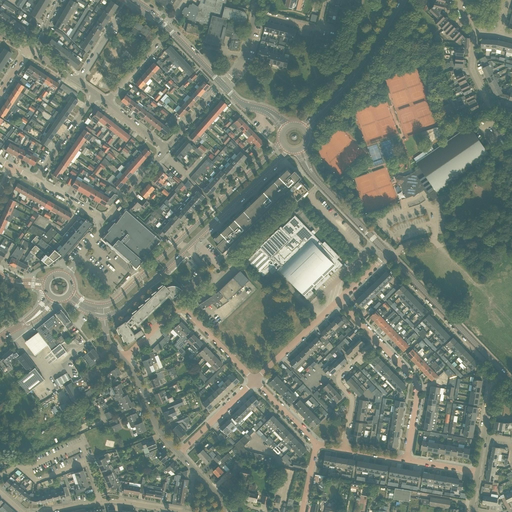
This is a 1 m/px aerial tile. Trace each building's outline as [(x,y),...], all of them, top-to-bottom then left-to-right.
[(39,0),(37,5),(44,9),(47,4),(40,0),(39,0)] [(70,0),(67,5),(74,9),(76,10),(79,5),(70,0)] [(166,0),(163,5),(164,4),(166,5),(165,7),(169,9),(175,0),(166,0)] [(181,12),(182,12),(182,14),(185,16),(185,17),(189,18),(188,20),(199,22),(202,23),(204,24),(209,25),(212,16),(222,18),(225,7),(226,0),(197,0),(200,2),(200,3),(198,6),(198,7),(197,6),(192,3),(191,5),(190,4),(188,6),(189,7),(187,8),(186,7),(184,8),(184,7),(184,8),(181,12)] [(286,0),(285,7),(301,11),(303,0),(286,0)] [(436,0),(436,3),(435,2),(434,7),(435,7),(435,8),(434,9),(432,7),(429,10),(435,16),(432,18),(436,22),(435,22),(438,26),(440,24),(441,25),(441,27),(447,20),(448,19),(448,18),(448,17),(447,17),(446,17),(444,19),(443,18),(444,17),(442,15),(441,16),(440,15),(441,14),(440,13),(442,9),(444,9),(444,7),(443,7),(443,5),(445,5),(446,5),(447,5),(447,4),(447,3),(446,3),(445,3),(445,0),(436,0)] [(10,5),(5,1),(2,6),(7,10),(10,5)] [(106,3),(105,5),(107,7),(114,11),(117,6),(111,1),(109,4),(106,3)] [(12,13),(16,8),(10,5),(7,10),(12,13)] [(34,10),(41,14),(44,9),(37,5),(34,10)] [(74,9),(67,5),(64,10),(71,14),(74,9)] [(336,5),(335,6),(335,8),(333,8),(334,7),(331,7),(329,16),(333,17),(333,15),(336,16),(337,15),(339,7),(339,6),(336,5)] [(107,7),(104,12),(111,16),(114,11),(107,7)] [(225,7),(222,18),(229,20),(234,21),(233,23),(242,26),(243,22),(245,21),(246,19),(246,17),(246,15),(245,14),(247,9),(238,7),(237,10),(225,7)] [(41,14),(34,10),(31,15),(38,19),(41,14)] [(61,16),(68,20),(71,14),(64,10),(61,16)] [(104,12),(101,17),(107,21),(111,16),(104,12)] [(4,14),(0,19),(0,20),(5,24),(9,17),(4,14)] [(5,24),(11,27),(15,21),(12,20),(14,17),(11,15),(9,18),(9,17),(5,24)] [(337,15),(336,16),(334,23),(337,24),(338,24),(338,26),(342,27),(344,18),(341,17),(341,16),(337,15)] [(58,21),(67,26),(70,21),(68,20),(61,16),(58,21)] [(209,25),(205,43),(210,44),(210,46),(210,47),(212,47),(211,48),(212,48),(214,49),(213,49),(214,49),(215,50),(215,49),(215,50),(216,50),(216,49),(217,50),(217,49),(218,48),(218,47),(218,48),(219,48),(221,44),(223,44),(225,35),(226,36),(232,38),(233,35),(231,34),(231,31),(234,32),(234,33),(235,33),(235,32),(238,33),(239,27),(228,24),(229,20),(222,18),(212,16),(209,25)] [(101,17),(97,22),(104,27),(107,21),(101,17)] [(16,19),(15,21),(11,27),(16,31),(22,22),(16,19)] [(100,31),(104,27),(97,22),(94,20),(91,25),(100,31)] [(145,38),(143,36),(140,40),(146,44),(148,41),(149,41),(151,37),(152,37),(156,32),(145,24),(143,27),(134,20),(133,22),(130,20),(127,24),(133,28),(130,32),(136,36),(139,32),(145,37),(145,38)] [(441,27),(442,28),(443,29),(450,23),(449,22),(447,20),(441,27)] [(58,21),(55,26),(62,30),(63,28),(69,31),(70,28),(67,26),(58,21)] [(22,22),(16,31),(21,35),(27,26),(22,22)] [(202,29),(204,24),(202,23),(199,22),(198,26),(194,25),(194,26),(190,25),(191,24),(184,22),(183,28),(186,29),(185,32),(193,34),(193,32),(199,34),(200,30),(199,30),(200,29),(202,29)] [(88,30),(97,36),(100,31),(91,25),(94,27),(92,30),(89,28),(88,30)] [(462,47),(462,48),(468,48),(469,48),(470,39),(470,38),(465,38),(464,38),(463,37),(464,36),(458,30),(459,29),(458,28),(457,27),(456,28),(455,29),(454,28),(454,27),(453,25),(446,32),(446,33),(449,36),(451,34),(452,36),(451,37),(460,45),(462,43),(464,45),(462,47)] [(32,30),(27,26),(21,35),(27,38),(31,32),(32,30)] [(94,41),(97,36),(88,30),(86,33),(89,35),(87,37),(94,41)] [(229,45),(228,48),(230,49),(230,50),(236,50),(236,49),(237,49),(239,41),(237,40),(239,36),(235,34),(235,33),(234,33),(234,32),(231,31),(231,34),(233,35),(232,38),(232,40),(231,40),(231,41),(232,41),(231,46),(229,45)] [(316,43),(320,45),(322,36),(320,35),(319,36),(318,35),(319,33),(315,32),(313,41),(316,42),(316,43)] [(324,44),(328,45),(330,36),(326,35),(326,37),(324,37),(325,36),(322,36),(320,45),(324,46),(324,44)] [(330,36),(328,45),(332,46),(332,44),(335,45),(338,36),(334,35),(333,37),(332,37),(330,36)] [(84,42),(90,47),(94,41),(87,37),(84,42)] [(46,46),(51,49),(57,42),(55,40),(54,41),(51,39),(46,46)] [(57,42),(51,49),(56,53),(61,47),(63,44),(58,40),(57,42)] [(87,52),(90,47),(84,42),(80,47),(87,52)] [(56,53),(61,57),(66,51),(68,48),(65,46),(63,49),(61,47),(56,53)] [(169,56),(174,51),(170,46),(164,51),(169,56)] [(454,56),(464,56),(464,53),(468,53),(468,48),(462,48),(462,51),(457,50),(458,47),(454,47),(454,50),(452,50),(451,50),(451,55),(454,56)] [(1,54),(8,58),(12,53),(4,49),(1,54)] [(66,51),(61,57),(66,61),(71,54),(66,51)] [(172,63),(179,56),(174,51),(169,56),(170,56),(167,58),(172,63)] [(70,64),(75,58),(77,56),(72,52),(71,54),(66,61),(70,64)] [(0,55),(0,59),(5,63),(8,58),(1,54),(0,55)] [(172,63),(167,68),(169,70),(174,65),(177,68),(179,66),(184,61),(179,56),(172,63)] [(80,62),(75,58),(70,64),(75,68),(80,62)] [(179,66),(184,71),(189,66),(184,61),(179,66)] [(453,68),(453,70),(457,69),(463,70),(463,67),(463,64),(465,64),(465,62),(451,61),(450,61),(450,64),(450,65),(450,66),(451,66),(451,67),(452,67),(453,68)] [(489,61),(488,62),(482,65),(483,67),(482,68),(483,71),(484,73),(493,69),(491,67),(490,68),(489,65),(491,64),(489,61)] [(149,68),(154,73),(159,67),(154,63),(149,68)] [(32,74),(36,69),(30,65),(25,73),(30,77),(32,74)] [(189,66),(184,71),(189,76),(194,71),(189,66)] [(149,68),(144,73),(149,78),(151,76),(158,82),(161,79),(158,77),(154,73),(149,68)] [(41,73),(36,69),(32,74),(30,77),(36,81),(41,73)] [(452,78),(454,83),(467,76),(466,75),(464,76),(463,72),(462,72),(463,70),(457,69),(453,70),(455,75),(453,77),(452,78)] [(484,73),(485,76),(487,78),(493,75),(492,72),(494,72),(493,69),(484,73)] [(47,77),(41,73),(36,81),(42,85),(44,82),(47,77)] [(144,73),(140,78),(145,83),(149,78),(144,73)] [(487,78),(488,81),(489,83),(497,79),(500,78),(499,75),(495,77),(493,75),(487,78)] [(458,83),(460,86),(467,82),(466,79),(468,78),(467,76),(454,83),(453,83),(454,85),(458,83)] [(44,82),(42,84),(48,88),(49,86),(53,80),(47,77),(44,82)] [(145,83),(140,78),(135,84),(139,87),(142,91),(143,91),(148,86),(147,85),(145,83)] [(489,83),(490,86),(491,88),(498,85),(497,82),(498,82),(497,79),(489,83)] [(46,91),(47,92),(48,93),(50,91),(53,93),(56,88),(59,84),(53,80),(49,86),(48,88),(47,89),(46,91)] [(199,87),(204,92),(209,86),(202,80),(200,82),(199,82),(196,84),(199,87)] [(467,82),(460,86),(461,89),(455,91),(456,93),(458,93),(471,86),(471,84),(469,85),(467,82)] [(18,83),(14,89),(23,94),(26,88),(18,83)] [(491,88),(492,90),(494,93),(501,90),(502,89),(501,86),(499,87),(498,85),(491,88)] [(463,93),(465,96),(472,92),(470,89),(472,88),(471,86),(458,93),(459,95),(463,93)] [(194,92),(199,97),(204,92),(199,87),(197,89),(195,88),(193,91),(194,92)] [(14,89),(10,95),(16,98),(20,92),(22,94),(23,94),(14,89)] [(509,100),(511,100),(511,92),(511,93),(510,96),(508,95),(509,93),(506,92),(507,90),(505,90),(505,92),(504,92),(504,94),(502,94),(502,93),(501,90),(494,93),(495,96),(496,96),(499,97),(499,98),(508,100),(508,99),(509,99),(509,100)] [(190,97),(195,102),(199,97),(194,92),(190,97)] [(465,96),(460,98),(463,102),(476,96),(475,94),(473,95),(472,92),(465,96)] [(121,101),(126,105),(131,100),(133,96),(130,94),(129,96),(127,94),(125,95),(121,101)] [(163,103),(163,102),(168,96),(165,94),(160,100),(158,102),(161,105),(163,103)] [(10,95),(7,100),(15,106),(19,100),(16,98),(10,95)] [(68,102),(74,106),(78,101),(75,99),(72,96),(72,97),(68,102)] [(469,105),(476,102),(475,99),(477,98),(476,96),(463,102),(464,104),(468,102),(469,105)] [(185,102),(190,107),(195,102),(190,97),(185,102)] [(7,100),(3,106),(11,111),(14,113),(18,108),(15,106),(7,100)] [(136,104),(131,100),(126,105),(132,109),(136,104)] [(222,110),(223,109),(227,105),(222,100),(217,106),(222,110)] [(74,106),(68,102),(64,108),(70,112),(74,106)] [(136,104),(132,109),(137,114),(142,108),(144,106),(143,106),(138,102),(136,104)] [(186,112),(190,107),(185,102),(180,107),(186,112)] [(478,105),(476,102),(469,105),(472,110),(475,108),(477,113),(478,113),(478,115),(484,112),(480,104),(478,105)] [(0,115),(6,119),(11,111),(3,106),(0,110),(0,115)] [(142,108),(137,114),(143,118),(149,110),(150,109),(147,106),(147,108),(146,108),(144,106),(142,108)] [(212,111),(217,115),(222,110),(217,106),(212,111)] [(176,113),(177,114),(181,117),(186,112),(180,107),(176,113)] [(64,108),(60,114),(66,118),(70,112),(64,108)] [(151,111),(149,110),(143,118),(149,122),(153,117),(155,114),(151,111)] [(54,114),(52,117),(56,119),(62,123),(66,118),(60,114),(56,111),(54,114)] [(99,120),(103,115),(97,111),(94,115),(91,119),(93,121),(92,122),(96,124),(99,120)] [(217,115),(212,111),(208,116),(213,121),(217,116),(217,115)] [(99,120),(96,124),(97,122),(103,127),(104,125),(108,119),(103,115),(99,120)] [(208,116),(203,121),(211,128),(211,129),(214,126),(216,124),(215,123),(215,122),(208,116)] [(153,117),(149,122),(154,127),(158,121),(153,117)] [(231,125),(236,130),(244,123),(239,118),(234,123),(231,125)] [(19,128),(22,130),(27,122),(22,119),(21,120),(23,122),(19,128)] [(58,129),(62,123),(56,119),(52,125),(58,129)] [(104,125),(109,129),(114,124),(108,119),(104,125)] [(158,121),(154,127),(160,131),(164,126),(158,121)] [(203,121),(198,127),(207,134),(211,128),(203,121)] [(45,129),(46,129),(54,135),(58,129),(52,125),(49,123),(45,129)] [(166,123),(164,126),(160,131),(165,135),(172,127),(166,123)] [(241,130),(243,133),(249,128),(244,123),(236,130),(239,132),(241,130)] [(114,124),(109,129),(112,131),(110,134),(112,136),(115,133),(119,128),(114,124)] [(399,176),(396,179),(397,183),(400,184),(404,194),(404,196),(405,196),(405,198),(413,196),(413,197),(424,190),(432,201),(434,200),(435,199),(437,197),(435,191),(436,191),(437,192),(490,156),(469,126),(434,150),(432,146),(423,152),(414,158),(416,162),(420,168),(410,175),(403,177),(403,176),(399,176)] [(207,134),(198,127),(194,132),(202,139),(205,141),(206,139),(204,137),(207,134)] [(439,127),(421,132),(424,140),(429,138),(429,141),(442,138),(439,127)] [(115,133),(120,137),(125,132),(119,128),(115,133)] [(247,139),(248,138),(253,133),(249,128),(243,133),(242,134),(247,139)] [(46,134),(45,136),(50,140),(54,135),(46,129),(44,132),(46,134)] [(84,129),(80,135),(86,139),(89,141),(93,136),(90,134),(90,133),(84,129)] [(130,136),(125,132),(120,137),(126,142),(130,136)] [(194,132),(189,137),(197,145),(202,139),(194,132)] [(247,139),(246,140),(251,145),(253,143),(258,138),(253,133),(248,138),(247,139)] [(84,142),(86,139),(80,135),(76,141),(85,147),(86,147),(88,144),(84,142)] [(40,138),(38,141),(46,146),(50,140),(45,136),(42,140),(40,138)] [(7,141),(2,148),(6,150),(5,151),(6,151),(6,150),(8,152),(11,153),(15,146),(16,143),(17,144),(18,140),(19,139),(16,138),(14,142),(13,144),(7,141)] [(253,148),(255,150),(263,143),(258,138),(253,143),(256,145),(253,148)] [(15,146),(11,153),(14,155),(17,156),(21,149),(18,147),(21,142),(18,140),(17,144),(16,143),(15,146)] [(76,141),(72,146),(78,150),(82,153),(85,147),(76,141)] [(182,146),(191,154),(189,151),(192,148),(194,150),(196,148),(192,145),(191,146),(186,141),(182,146)] [(369,146),(373,166),(383,164),(378,144),(369,146)] [(200,145),(198,148),(197,149),(203,153),(202,153),(203,153),(206,150),(200,145)] [(22,159),(26,152),(24,150),(25,148),(22,146),(21,149),(17,156),(17,157),(17,156),(19,158),(22,159)] [(74,156),(78,150),(72,146),(68,152),(74,156)] [(140,153),(146,158),(150,153),(143,146),(140,149),(142,151),(140,153)] [(182,146),(178,150),(185,156),(186,154),(189,156),(191,154),(189,152),(182,146)] [(26,161),(28,162),(32,155),(34,152),(28,149),(28,150),(26,152),(22,159),(25,161),(26,161)] [(98,154),(97,155),(102,159),(103,157),(105,154),(105,153),(100,150),(99,151),(101,152),(99,155),(98,154)] [(183,158),(185,156),(178,150),(174,155),(183,163),(185,160),(183,158)] [(138,151),(134,157),(141,163),(146,158),(140,153),(138,151)] [(240,151),(236,156),(243,161),(246,157),(243,154),(240,151)] [(64,158),(70,162),(74,156),(68,152),(64,158)] [(35,156),(32,155),(28,162),(28,163),(28,162),(31,164),(33,165),(33,166),(34,166),(38,158),(39,155),(36,154),(35,156)] [(243,161),(236,156),(233,160),(239,165),(243,161)] [(137,168),(141,163),(134,157),(129,162),(131,163),(131,164),(137,168)] [(228,162),(236,169),(239,165),(233,160),(230,157),(227,161),(228,162)] [(64,158),(60,163),(66,167),(70,162),(64,158)] [(104,158),(100,164),(99,165),(101,167),(104,164),(105,165),(106,164),(108,166),(110,164),(109,163),(109,162),(108,162),(108,161),(108,160),(107,161),(104,158)] [(224,166),(232,173),(236,169),(228,162),(224,166)] [(56,169),(62,173),(66,167),(60,163),(56,169)] [(127,169),(132,173),(137,168),(131,164),(127,169)] [(124,166),(119,171),(122,174),(128,179),(132,173),(127,169),(124,166)] [(227,176),(228,177),(232,173),(224,166),(221,170),(222,172),(227,176)] [(309,190),(308,190),(310,189),(301,179),(302,178),(295,171),(292,173),(288,168),(286,167),(213,237),(214,238),(214,239),(219,244),(216,246),(223,253),(236,241),(238,243),(239,243),(244,238),(242,236),(283,196),(285,198),(290,193),(298,201),(299,200),(309,190)] [(218,168),(215,172),(215,173),(223,180),(227,176),(228,178),(228,177),(227,176),(222,172),(221,170),(220,170),(218,168)] [(62,173),(56,169),(52,175),(58,179),(62,173)] [(160,170),(156,175),(166,184),(168,186),(170,184),(168,182),(167,182),(165,180),(168,177),(165,175),(160,170)] [(215,173),(212,177),(213,178),(220,184),(223,180),(215,173)] [(118,179),(123,184),(128,179),(122,174),(118,179)] [(152,180),(157,185),(161,188),(163,185),(164,186),(166,184),(156,175),(152,180)] [(177,184),(180,181),(174,176),(171,179),(177,184)] [(118,189),(123,184),(118,179),(115,177),(110,182),(113,184),(115,186),(118,189)] [(220,184),(213,178),(210,182),(216,188),(220,184)] [(77,190),(81,182),(76,179),(74,182),(71,186),(71,187),(72,186),(74,188),(77,190)] [(83,179),(81,182),(77,190),(80,191),(82,192),(82,193),(87,185),(88,182),(83,179)] [(216,188),(210,182),(206,186),(213,192),(216,188)] [(20,193),(24,187),(17,183),(14,189),(20,193)] [(148,184),(144,189),(150,194),(154,189),(148,184)] [(83,193),(84,193),(85,194),(88,196),(93,188),(87,185),(82,193),(83,193)] [(115,193),(117,191),(114,188),(109,185),(107,188),(110,190),(112,191),(115,193)] [(213,192),(206,186),(206,187),(204,185),(200,189),(203,191),(202,191),(209,196),(213,192)] [(20,193),(26,196),(30,190),(24,187),(20,193)] [(88,196),(90,197),(91,198),(91,197),(93,199),(98,191),(93,188),(88,196)] [(140,193),(144,197),(146,199),(150,194),(144,189),(140,193)] [(192,193),(201,201),(204,197),(198,191),(199,191),(196,189),(192,193)] [(30,190),(26,196),(32,200),(36,194),(30,190)] [(94,199),(96,200),(96,201),(99,202),(103,194),(98,191),(93,199),(94,199)] [(104,195),(103,194),(99,202),(102,204),(104,205),(104,206),(106,204),(107,205),(107,204),(108,205),(109,206),(118,196),(117,195),(114,194),(110,199),(106,197),(108,192),(106,191),(104,195)] [(188,197),(197,205),(201,201),(192,193),(188,197)] [(32,200),(38,203),(42,197),(36,194),(32,200)] [(38,203),(45,207),(48,201),(42,197),(38,203)] [(194,209),(197,205),(188,197),(185,201),(194,209)] [(10,199),(7,206),(13,208),(16,202),(10,199)] [(129,210),(132,213),(134,210),(135,212),(139,207),(140,208),(143,210),(148,205),(149,203),(144,199),(142,201),(140,204),(138,202),(137,202),(134,200),(129,206),(131,208),(129,210)] [(45,207),(51,210),(54,204),(48,201),(45,207)] [(190,213),(194,209),(185,201),(181,205),(190,213)] [(57,213),(60,208),(54,204),(51,210),(57,213)] [(178,209),(186,217),(190,213),(181,205),(178,209)] [(7,206),(4,212),(10,215),(13,216),(16,210),(13,208),(7,206)] [(60,215),(57,219),(58,219),(56,223),(59,224),(66,211),(60,208),(57,213),(60,215)] [(126,209),(100,239),(108,247),(112,250),(128,264),(141,249),(146,254),(136,264),(140,268),(163,241),(126,209)] [(180,211),(178,209),(174,213),(175,214),(177,215),(181,220),(183,221),(186,217),(180,211)] [(158,213),(156,211),(155,210),(151,215),(154,217),(156,218),(159,215),(158,213)] [(72,215),(66,211),(59,224),(61,225),(63,222),(64,223),(66,219),(69,220),(72,215)] [(10,215),(4,212),(1,218),(7,221),(10,215)] [(170,216),(178,224),(181,220),(183,221),(181,220),(177,215),(175,214),(174,213),(173,212),(170,216)] [(76,220),(87,230),(90,226),(89,225),(90,224),(91,225),(92,224),(86,219),(85,220),(79,216),(78,217),(79,217),(76,220)] [(178,224),(170,216),(169,216),(166,220),(168,222),(174,228),(178,224)] [(307,299),(313,293),(310,290),(313,287),(316,290),(331,276),(328,273),(332,269),(335,273),(342,265),(337,259),(339,257),(325,242),(322,244),(295,216),(293,218),(293,219),(283,229),(282,228),(282,229),(281,227),(259,248),(258,248),(256,251),(247,260),(263,277),(274,267),(277,270),(278,268),(307,299)] [(87,230),(76,220),(71,226),(82,235),(83,234),(82,233),(83,232),(84,233),(87,230)] [(174,228),(168,222),(165,220),(161,224),(164,226),(171,232),(174,228)] [(167,236),(171,232),(164,226),(161,224),(158,228),(155,231),(163,237),(165,235),(167,236)] [(67,232),(77,241),(80,237),(79,236),(80,235),(81,236),(82,235),(71,226),(67,232)] [(41,239),(44,242),(55,230),(52,228),(47,233),(41,239)] [(55,230),(44,242),(60,255),(61,256),(63,257),(64,256),(62,255),(63,254),(65,255),(70,248),(69,247),(70,246),(71,247),(72,246),(62,237),(58,233),(55,230)] [(38,238),(41,239),(47,233),(42,231),(38,238)] [(62,237),(72,246),(73,245),(72,244),(73,243),(74,244),(77,241),(67,232),(62,237)] [(30,252),(34,255),(48,265),(49,266),(55,261),(57,261),(58,259),(61,256),(60,255),(44,242),(41,239),(38,238),(36,236),(31,242),(35,245),(35,246),(31,242),(30,243),(26,248),(26,249),(28,246),(32,249),(31,249),(30,252)] [(26,248),(30,243),(22,239),(18,244),(26,248)] [(0,259),(2,260),(4,257),(7,259),(5,262),(8,258),(10,255),(17,246),(12,242),(7,250),(0,246),(0,259)] [(11,256),(10,259),(7,263),(15,267),(22,254),(21,254),(24,250),(17,246),(10,255),(11,256)] [(32,259),(34,255),(30,252),(26,257),(23,263),(21,266),(22,267),(20,270),(25,273),(29,266),(26,265),(30,258),(32,259)] [(22,254),(15,267),(20,270),(22,267),(21,266),(23,263),(21,262),(24,256),(22,254)] [(232,278),(218,292),(208,302),(206,299),(199,305),(202,310),(212,303),(217,309),(229,301),(228,300),(241,287),(241,286),(242,287),(249,280),(239,271),(232,278)] [(387,272),(382,276),(388,282),(393,278),(387,272)] [(388,282),(382,276),(378,280),(384,287),(388,282)] [(378,280),(374,284),(380,291),(384,287),(378,280)] [(374,284),(369,288),(375,295),(377,293),(380,295),(382,293),(380,291),(374,284)] [(137,324),(167,295),(170,292),(172,294),(170,296),(172,299),(182,289),(181,290),(179,288),(176,286),(174,286),(171,286),(168,286),(168,287),(169,288),(168,289),(163,285),(163,286),(162,285),(159,286),(160,288),(156,292),(156,291),(153,293),(154,294),(150,298),(149,297),(146,299),(147,300),(143,304),(143,303),(140,305),(141,307),(137,310),(136,310),(133,311),(134,313),(130,317),(131,317),(130,318),(127,316),(128,317),(124,319),(126,322),(125,323),(117,328),(117,329),(116,329),(117,332),(119,331),(122,336),(121,337),(122,340),(124,339),(127,343),(135,338),(136,339),(144,334),(141,330),(133,335),(127,326),(128,325),(130,326),(134,322),(132,321),(133,320),(137,324)] [(400,296),(407,290),(402,286),(396,292),(400,296)] [(369,288),(365,293),(371,299),(375,295),(369,288)] [(400,301),(402,303),(405,300),(411,294),(407,290),(400,296),(403,299),(400,301)] [(365,293),(361,297),(367,303),(371,299),(365,293)] [(411,294),(405,300),(407,303),(405,305),(406,307),(409,305),(415,299),(411,294)] [(361,297),(356,301),(362,307),(365,310),(370,306),(367,303),(361,297)] [(409,309),(410,311),(413,309),(419,303),(415,299),(409,305),(411,307),(409,309)] [(423,307),(419,303),(413,309),(417,313),(423,307)] [(428,312),(423,307),(417,313),(417,314),(419,316),(417,318),(420,321),(422,318),(422,317),(424,315),(428,312)] [(380,316),(383,312),(379,308),(370,317),(375,321),(380,316)] [(40,326),(47,333),(67,317),(61,309),(40,326)] [(380,316),(375,321),(379,325),(387,317),(384,315),(387,312),(386,310),(383,312),(380,316)] [(387,317),(379,325),(383,329),(391,322),(388,319),(395,313),(394,311),(387,318),(387,317)] [(334,321),(339,326),(341,328),(345,323),(346,324),(349,322),(343,315),(341,318),(339,316),(334,321)] [(391,322),(383,329),(387,334),(392,329),(393,329),(395,326),(393,324),(400,317),(398,315),(391,322)] [(429,315),(425,318),(422,321),(423,321),(422,321),(426,326),(427,325),(433,319),(429,315)] [(53,341),(58,345),(60,344),(65,340),(61,335),(56,339),(53,335),(65,326),(67,329),(69,328),(73,325),(67,317),(47,333),(53,341)] [(427,325),(431,330),(437,324),(433,319),(427,325)] [(337,328),(339,326),(334,321),(330,325),(337,333),(336,331),(337,329),(337,328)] [(173,329),(175,332),(177,334),(185,327),(180,322),(175,327),(173,329)] [(392,329),(387,334),(391,338),(400,330),(397,328),(400,325),(401,324),(399,322),(395,326),(393,329),(392,329)] [(431,330),(435,334),(441,328),(437,324),(431,330)] [(330,325),(325,329),(332,337),(333,337),(337,333),(330,325)] [(40,326),(36,329),(47,343),(52,350),(58,345),(53,341),(47,333),(40,326)] [(185,327),(177,334),(182,338),(185,336),(190,331),(185,327)] [(400,330),(391,338),(395,343),(406,333),(403,330),(404,330),(402,328),(400,330)] [(437,336),(439,338),(445,332),(441,328),(435,334),(437,336)] [(321,334),(325,339),(324,341),(332,349),(334,347),(328,341),(332,337),(325,329),(321,334)] [(422,338),(427,334),(423,329),(420,332),(418,334),(422,338)] [(406,332),(406,333),(395,343),(399,347),(407,339),(405,337),(408,334),(406,332)] [(404,351),(409,346),(412,343),(409,341),(414,337),(416,339),(418,336),(414,332),(407,339),(399,347),(404,351)] [(445,332),(439,338),(443,343),(446,340),(450,337),(445,332)] [(47,346),(37,334),(25,343),(34,357),(47,346)] [(187,341),(191,345),(189,347),(198,339),(193,334),(188,339),(188,340),(187,341)] [(317,337),(312,342),(317,347),(319,348),(323,344),(325,346),(328,349),(330,351),(332,349),(324,341),(322,342),(317,337)] [(353,341),(360,348),(365,344),(359,337),(357,339),(355,338),(353,341)] [(457,342),(453,338),(444,347),(448,351),(451,348),(457,342)] [(175,349),(182,342),(180,339),(173,346),(175,349)] [(198,339),(189,347),(196,354),(203,347),(201,345),(202,344),(198,339)] [(340,350),(342,348),(341,347),(345,342),(343,340),(337,347),(340,350)] [(426,344),(422,340),(418,344),(420,346),(422,348),(426,344)] [(355,353),(360,348),(353,341),(349,346),(351,348),(355,353)] [(181,348),(184,344),(182,342),(175,349),(182,355),(185,352),(181,348)] [(308,346),(313,351),(317,347),(312,342),(308,346)] [(457,342),(451,348),(455,353),(461,347),(457,342)] [(52,350),(51,351),(57,359),(66,352),(60,344),(58,345),(52,350)] [(303,350),(308,355),(313,351),(308,346),(303,350)] [(337,351),(338,352),(340,350),(337,347),(337,346),(330,353),(332,355),(337,351)] [(199,353),(203,357),(209,351),(205,347),(199,353)] [(412,349),(407,354),(411,359),(417,354),(419,352),(414,347),(412,349)] [(461,347),(455,353),(459,357),(466,351),(461,347)] [(350,357),(355,353),(351,348),(346,352),(350,357)] [(415,363),(422,356),(420,354),(424,350),(422,348),(419,352),(417,354),(411,359),(415,363)] [(94,358),(98,355),(93,349),(89,352),(85,355),(82,357),(88,365),(93,360),(92,360),(94,358)] [(2,356),(2,357),(7,362),(11,359),(13,361),(16,358),(15,357),(18,355),(15,351),(12,353),(10,350),(2,356)] [(304,360),(308,355),(303,350),(299,355),(304,360)] [(207,361),(214,355),(209,351),(203,357),(207,361)] [(470,355),(466,351),(459,357),(464,361),(470,355)] [(142,361),(145,367),(155,363),(157,362),(154,356),(155,356),(153,352),(143,356),(144,359),(145,359),(146,360),(142,361)] [(34,367),(26,357),(27,356),(24,353),(19,357),(17,359),(29,373),(27,374),(18,382),(27,394),(40,384),(44,381),(33,367),(34,367)] [(423,356),(422,356),(415,363),(419,367),(427,360),(426,358),(429,355),(426,353),(423,356)] [(218,360),(214,355),(207,361),(212,366),(218,360)] [(299,355),(294,359),(302,366),(306,362),(304,360),(299,355)] [(466,367),(468,366),(474,360),(470,355),(464,361),(462,363),(466,367)] [(342,356),(337,361),(342,365),(347,361),(342,356)] [(371,362),(375,366),(381,360),(377,356),(371,362)] [(7,362),(2,357),(0,359),(0,367),(3,371),(6,368),(9,371),(12,369),(8,364),(7,362)] [(419,367),(424,372),(432,364),(430,362),(433,359),(430,357),(428,360),(427,360),(419,367)] [(290,363),(297,371),(302,366),(294,359),(290,363)] [(312,368),(316,364),(312,359),(308,364),(309,366),(312,368)] [(342,365),(337,361),(336,359),(331,363),(338,370),(342,365)] [(222,364),(218,360),(212,366),(209,369),(210,370),(211,369),(211,370),(212,370),(212,369),(214,371),(222,364)] [(375,366),(379,371),(385,365),(381,360),(375,366)] [(472,370),(474,367),(478,364),(474,360),(468,366),(472,370)] [(73,361),(64,366),(71,381),(80,377),(73,361)] [(436,368),(434,366),(437,363),(435,361),(432,364),(424,372),(428,376),(436,368)] [(155,363),(145,367),(147,373),(155,370),(156,373),(164,370),(163,368),(163,367),(159,369),(157,362),(155,363)] [(329,371),(333,374),(338,370),(331,363),(330,362),(325,367),(325,366),(322,369),(326,373),(329,371)] [(379,371),(383,375),(389,369),(385,365),(379,371)] [(436,368),(428,376),(432,381),(437,375),(436,373),(441,368),(442,368),(441,368),(439,365),(436,368)] [(117,367),(112,370),(111,371),(111,370),(105,374),(108,377),(113,374),(115,377),(116,376),(121,373),(117,367)] [(383,375),(387,379),(394,373),(389,369),(383,375)] [(82,378),(73,383),(76,388),(86,383),(89,388),(94,386),(86,371),(80,375),(82,378)] [(157,377),(150,380),(153,387),(160,385),(158,380),(164,378),(161,371),(156,373),(158,376),(156,377),(157,377)] [(387,379),(391,384),(398,378),(394,373),(387,379)] [(232,374),(228,379),(234,385),(239,381),(232,374)] [(200,377),(199,378),(201,384),(207,379),(203,375),(200,377)] [(352,376),(346,382),(350,387),(351,387),(357,381),(358,380),(353,375),(352,376)] [(274,387),(281,380),(276,376),(270,382),(274,387)] [(470,381),(470,385),(473,385),(481,387),(482,381),(480,380),(480,377),(475,376),(474,376),(473,382),(470,381)] [(402,382),(398,378),(391,384),(396,388),(402,382)] [(230,389),(234,385),(228,379),(225,381),(224,383),(230,389)] [(281,380),(274,387),(278,391),(285,385),(281,380)] [(357,381),(351,387),(355,392),(361,386),(362,385),(358,380),(357,381)] [(64,387),(74,405),(83,400),(72,382),(64,387)] [(169,389),(174,387),(176,392),(181,390),(177,382),(168,386),(169,389)] [(402,382),(396,388),(398,390),(397,391),(398,392),(397,395),(395,394),(394,398),(401,399),(403,393),(400,393),(406,386),(402,382)] [(121,383),(112,388),(109,389),(110,391),(109,393),(110,396),(115,394),(121,390),(121,388),(123,387),(121,383)] [(224,383),(220,387),(226,393),(230,389),(224,383)] [(328,393),(333,388),(329,383),(324,388),(328,393)] [(283,395),(289,389),(285,385),(278,391),(283,395)] [(361,386),(355,392),(359,397),(366,391),(367,390),(362,385),(361,386)] [(431,386),(430,393),(441,394),(440,394),(441,388),(431,386)] [(220,387),(215,391),(221,397),(226,393),(220,387)] [(283,395),(287,400),(293,393),(291,391),(293,389),(291,387),(289,389),(283,395)] [(338,393),(333,388),(328,393),(326,395),(330,400),(338,393)] [(115,401),(118,400),(125,396),(124,396),(121,390),(115,394),(110,396),(111,398),(113,397),(115,401)] [(159,393),(154,395),(159,405),(164,403),(166,402),(169,401),(169,402),(174,400),(170,393),(166,395),(165,393),(164,390),(159,393)] [(320,394),(317,390),(313,394),(319,401),(321,399),(318,396),(320,394)] [(221,397),(215,391),(211,395),(217,402),(221,397)] [(293,393),(287,400),(291,404),(297,398),(298,399),(301,397),(295,392),(293,393)] [(332,403),(333,402),(335,404),(342,398),(338,393),(330,400),(329,401),(332,403)] [(125,396),(118,400),(120,403),(117,404),(118,406),(130,401),(127,395),(124,396),(125,396)] [(211,395),(206,400),(213,406),(217,402),(211,395)] [(253,396),(249,400),(255,406),(260,402),(253,396)] [(167,405),(166,405),(168,409),(169,409),(169,410),(183,404),(181,399),(167,405)] [(0,404),(0,410),(8,404),(6,400),(0,404)] [(202,404),(205,407),(208,410),(213,406),(206,400),(202,404)] [(249,400),(245,404),(251,411),(255,406),(249,400)] [(297,402),(293,406),(298,410),(304,404),(300,400),(297,402)] [(359,406),(368,408),(369,402),(360,400),(359,406)] [(130,401),(118,406),(118,407),(119,407),(121,410),(122,412),(126,410),(130,408),(135,405),(133,401),(131,403),(130,401)] [(310,407),(306,402),(298,410),(302,415),(308,408),(308,409),(310,407)] [(245,404),(240,408),(247,415),(251,411),(245,404)] [(477,408),(466,405),(464,412),(465,412),(476,414),(477,408)] [(47,412),(50,417),(59,412),(55,407),(47,412)] [(240,408),(236,412),(242,419),(247,415),(240,408)] [(306,419),(312,413),(308,409),(308,408),(302,415),(306,419)] [(165,416),(164,417),(165,419),(166,419),(166,420),(168,419),(170,422),(178,419),(174,409),(169,411),(163,413),(165,416)] [(427,411),(426,417),(437,419),(438,412),(427,411)] [(236,412),(232,417),(238,423),(242,419),(236,412)] [(145,430),(142,421),(139,422),(135,413),(130,415),(131,416),(126,417),(128,422),(130,427),(132,428),(135,427),(136,429),(138,433),(145,430)] [(310,423),(317,417),(312,413),(306,419),(310,423)] [(356,419),(366,421),(367,414),(358,413),(357,419),(356,419)] [(84,423),(80,414),(76,416),(81,425),(84,423)] [(373,420),(367,421),(368,423),(377,424),(379,416),(375,416),(373,415),(373,420)] [(273,416),(264,424),(264,425),(268,429),(269,429),(277,420),(273,416)] [(314,428),(321,421),(317,417),(310,423),(314,428)] [(113,419),(109,421),(110,425),(111,425),(113,429),(120,426),(118,421),(114,423),(113,419)] [(229,419),(225,423),(230,428),(230,429),(232,431),(236,427),(242,433),(244,431),(237,424),(235,425),(234,424),(233,423),(229,419)] [(277,420),(269,429),(268,429),(272,433),(273,433),(274,432),(275,431),(282,425),(277,420)] [(355,429),(365,430),(366,427),(372,428),(371,431),(376,432),(377,424),(368,423),(368,424),(356,422),(355,429)] [(505,423),(500,422),(499,430),(504,431),(508,430),(508,428),(511,428),(511,429),(511,422),(511,424),(508,424),(507,423),(505,423)] [(186,428),(181,423),(178,424),(173,429),(180,437),(185,432),(183,430),(186,428)] [(232,431),(230,429),(230,428),(225,423),(220,428),(224,431),(225,433),(228,436),(232,431)] [(399,431),(400,425),(389,423),(388,429),(399,431)] [(282,425),(275,431),(280,435),(286,429),(282,425)] [(286,429),(280,435),(284,439),(290,433),(286,429)] [(354,435),(364,437),(365,430),(355,429),(354,435)] [(282,441),(281,442),(285,446),(288,443),(294,437),(292,435),(293,435),(291,432),(290,433),(284,439),(282,440),(282,441)] [(236,444),(228,436),(226,438),(234,446),(236,444)] [(294,437),(288,443),(292,448),(298,441),(294,437)] [(141,442),(137,444),(139,450),(143,448),(147,447),(148,450),(152,449),(157,447),(154,440),(149,442),(148,439),(143,441),(141,442)] [(273,449),(277,445),(273,441),(269,445),(273,449)] [(292,448),(296,452),(302,446),(298,441),(292,448)] [(212,451),(214,448),(212,446),(209,450),(206,447),(203,450),(203,449),(198,454),(202,460),(212,451)] [(245,457),(247,451),(244,448),(236,446),(241,456),(245,457)] [(302,446),(296,452),(300,456),(307,450),(302,446)] [(492,447),(491,454),(499,455),(500,448),(492,447)] [(157,449),(144,454),(146,459),(154,455),(155,456),(154,456),(156,458),(153,461),(156,465),(158,463),(160,465),(162,463),(166,460),(165,459),(168,457),(166,455),(166,454),(163,451),(160,454),(159,453),(160,452),(159,452),(157,449)] [(212,451),(202,460),(207,464),(212,459),(213,459),(214,459),(217,456),(212,451)] [(98,460),(96,461),(99,467),(107,463),(106,460),(109,459),(110,456),(109,456),(108,453),(107,454),(97,458),(98,460)] [(222,459),(221,460),(223,463),(224,462),(224,463),(231,456),(228,453),(222,459)] [(214,459),(218,463),(221,460),(222,459),(218,454),(217,456),(214,459)] [(286,454),(282,458),(286,462),(288,460),(290,458),(286,454)] [(488,467),(496,468),(497,462),(488,460),(488,462),(489,462),(488,467)] [(168,472),(171,476),(174,474),(172,472),(178,467),(173,462),(167,467),(165,465),(162,468),(161,469),(163,471),(166,469),(168,472)] [(217,468),(213,471),(218,477),(222,474),(223,476),(225,474),(227,472),(223,467),(226,464),(224,463),(224,462),(223,463),(220,466),(220,465),(219,466),(217,468)] [(107,463),(99,467),(101,472),(106,470),(107,472),(114,469),(113,467),(112,467),(111,464),(109,465),(107,463)] [(238,468),(241,469),(240,474),(249,477),(250,471),(242,469),(243,466),(239,465),(238,468)] [(486,473),(495,475),(496,468),(488,467),(488,471),(487,470),(486,473)] [(80,469),(70,472),(71,474),(75,473),(76,478),(85,476),(83,470),(81,471),(80,469)] [(103,477),(106,482),(114,478),(117,477),(114,469),(107,472),(109,475),(103,477)] [(233,487),(234,486),(234,485),(235,484),(232,481),(235,478),(232,476),(233,475),(229,470),(227,472),(225,474),(229,478),(224,483),(229,489),(232,486),(232,487),(232,486),(233,487)] [(495,475),(486,473),(486,476),(487,476),(486,481),(491,481),(494,482),(495,475)] [(186,476),(181,475),(177,475),(174,476),(174,480),(179,481),(179,482),(176,482),(175,486),(187,488),(188,480),(186,480),(186,476)] [(76,478),(78,484),(87,481),(85,476),(76,478)] [(114,478),(106,482),(108,488),(113,486),(114,489),(117,487),(119,488),(122,483),(123,481),(122,481),(119,482),(119,481),(118,478),(117,477),(114,478)] [(459,479),(453,478),(452,487),(451,491),(457,492),(457,490),(461,490),(462,483),(458,483),(459,479)] [(9,487),(13,482),(11,480),(11,481),(8,479),(4,483),(9,487)] [(132,486),(131,494),(138,495),(139,493),(143,493),(143,491),(144,487),(144,484),(145,479),(142,479),(141,484),(136,483),(135,486),(132,486)] [(78,484),(75,485),(76,488),(75,491),(76,494),(78,493),(85,491),(84,488),(89,486),(87,481),(78,484)] [(122,483),(119,488),(123,488),(123,493),(131,494),(132,486),(127,485),(127,482),(123,481),(122,483)] [(18,486),(13,482),(9,487),(14,492),(18,486)] [(154,490),(153,498),(161,499),(162,491),(162,490),(165,490),(166,487),(166,484),(166,482),(163,482),(162,488),(155,486),(154,490)] [(19,496),(24,491),(26,488),(21,484),(18,486),(14,492),(19,496)] [(248,492),(246,500),(257,502),(258,494),(251,493),(253,485),(250,484),(248,492)] [(144,485),(143,491),(146,492),(145,497),(153,498),(154,490),(155,486),(144,485)] [(175,486),(174,494),(185,496),(187,488),(175,486)] [(410,502),(411,491),(395,488),(393,499),(410,502)] [(28,495),(24,491),(19,496),(24,500),(28,495)] [(63,491),(57,492),(59,499),(65,497),(64,491),(63,491)] [(57,492),(51,494),(53,501),(59,499),(57,492)] [(53,501),(51,494),(44,496),(46,502),(53,501)] [(185,496),(174,494),(172,500),(172,504),(181,506),(182,503),(184,503),(185,496)] [(28,503),(31,504),(33,497),(31,497),(28,495),(24,500),(28,503)] [(268,504),(270,497),(264,495),(262,503),(268,504)] [(40,504),(46,502),(44,496),(38,497),(39,503),(40,504)] [(489,505),(491,497),(483,496),(482,503),(486,504),(486,505),(489,505)] [(491,497),(489,505),(492,506),(492,505),(496,506),(497,501),(498,498),(491,497)] [(450,501),(445,500),(431,498),(430,500),(421,499),(420,505),(429,506),(429,505),(449,509),(450,500),(450,501)] [(4,503),(1,507),(0,508),(0,511),(10,511),(12,510),(9,507),(4,503)] [(325,510),(329,511),(334,511),(335,511),(335,507),(333,507),(334,504),(329,503),(328,505),(327,505),(327,506),(326,505),(325,510)]
